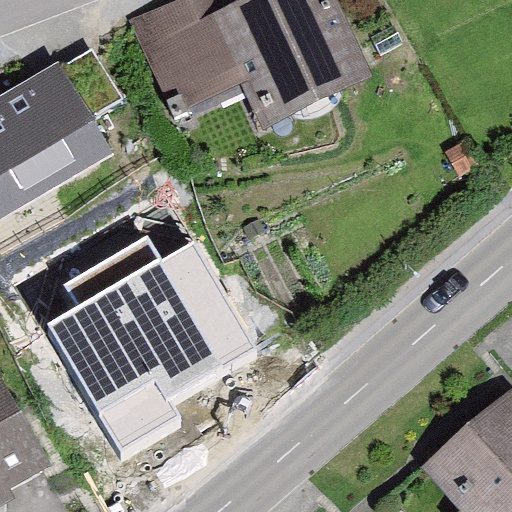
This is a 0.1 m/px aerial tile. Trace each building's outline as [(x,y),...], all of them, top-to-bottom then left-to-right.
[(381,90),(334,0),(299,0),(235,28),(223,0),(213,0),(159,24),(172,105),(202,96),(209,121),(256,96),(277,139),(381,90)] [(127,111),(102,65),(0,119),(0,234),(1,237),(122,172),(98,127),(127,111)] [(258,347),(195,244),(47,325),(122,453),(179,424),(167,399),(258,347)] [(0,511),(60,477),(10,394),(0,400),(0,511)] [(511,511),(511,420),(437,483),(460,511),(511,511)]
